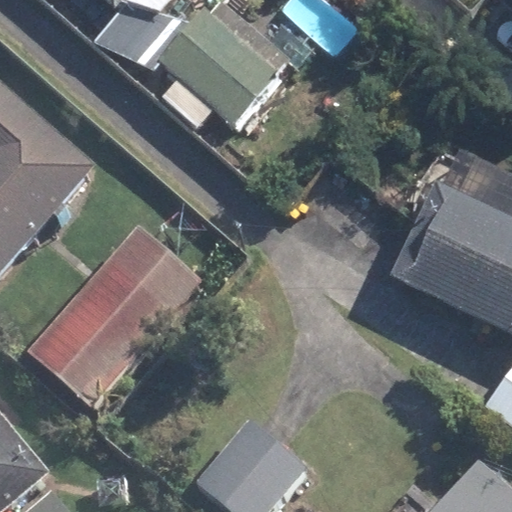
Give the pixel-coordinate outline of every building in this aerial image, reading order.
[(115,0),(126,9),(134,0),(115,0)] [(226,5),(175,62),(244,124),(295,65),(226,5)] [(0,299),(109,172),(0,80),(0,299)] [(511,222),(452,194),(408,285),(511,334),(511,222)] [(43,360),(106,414),(215,289),(153,235),(43,360)] [(511,397),(499,414),(511,423),(511,397)] [(0,511),(24,511),(61,482),(0,409),(0,511)] [(208,488),(234,511),(284,511),(318,474),(263,426),(208,488)] [(456,511),(511,511),(511,486),(492,470),(456,511)] [(49,511),(78,511),(66,498),(49,511)]
